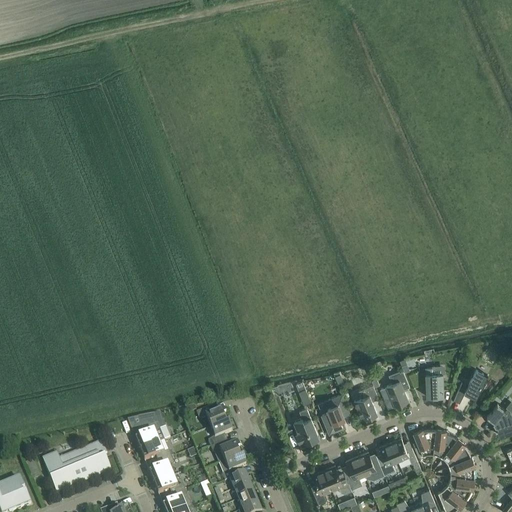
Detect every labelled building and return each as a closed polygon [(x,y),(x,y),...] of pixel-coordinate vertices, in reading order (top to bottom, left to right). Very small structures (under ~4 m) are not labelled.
[(405,358),(400,360),(405,372),(410,370),(405,358)] [(409,374),(414,387),(426,382),(425,367),(409,374)] [(426,382),(414,387),(426,382),(426,396),(444,395),(443,372),(432,373),(432,367),(425,367),(426,382)] [(454,399),(459,402),(465,392),(475,397),(481,387),(484,388),(487,383),(484,381),(487,375),(476,369),(468,384),(461,381),(454,399)] [(393,382),(378,388),(385,405),(391,403),(392,405),(407,400),(402,388),(408,386),(402,370),(390,375),(393,382)] [(296,383),(299,391),(304,404),(311,401),(302,380),(296,383)] [(358,390),(351,393),(354,400),(357,409),(361,419),(377,412),(372,400),(378,397),(375,388),(373,384),(371,380),(364,383),(366,387),(358,390)] [(322,412),(326,421),(329,431),(335,428),(336,431),(346,427),(344,423),(342,423),(340,419),(344,417),(343,415),(350,412),(346,403),(342,393),(328,399),(331,405),(327,407),(329,410),(322,412)] [(497,402),(493,408),(487,415),(493,421),(493,422),(495,426),(497,426),(500,435),(511,430),(511,413),(510,410),(506,406),(504,408),(497,402)] [(210,427),(228,420),(223,409),(212,413),(210,407),(196,413),(199,419),(206,417),(210,427)] [(296,433),(300,444),(312,439),(311,437),(318,434),(307,407),(299,410),(302,417),(294,421),(298,432),(296,433)] [(135,440),(140,451),(161,442),(170,439),(165,427),(160,430),(157,424),(154,415),(138,419),(145,436),(135,440)] [(210,447),(224,442),(222,436),(232,431),(228,420),(210,427),(214,437),(208,441),(210,447)] [(182,424),(174,427),(177,435),(186,431),(182,424)] [(431,453),(433,453),(436,429),(433,429),(430,429),(426,429),(423,429),(423,428),(413,432),(419,445),(415,447),(418,456),(424,454),(426,453),(428,453),(429,453),(431,453)] [(441,456),(443,457),(457,438),(453,435),(450,433),(446,432),(446,430),(436,428),(436,429),(433,453),(435,453),(436,454),(438,454),(440,455),(441,456)] [(401,437),(390,442),(398,460),(408,456),(411,463),(413,462),(415,469),(420,467),(412,447),(406,449),(401,437)] [(448,463),(449,465),(471,456),(469,452),(467,448),(464,445),(465,443),(457,437),(457,438),(443,457),(444,458),(445,459),(446,461),(447,462),(448,463)] [(43,460),(53,484),(56,493),(111,471),(104,453),(106,452),(102,442),(60,460),(57,454),(43,460)] [(156,457),(158,463),(171,457),(169,451),(165,453),(161,442),(140,451),(144,462),(156,457)] [(219,464),(242,454),(237,443),(226,447),(224,442),(210,447),(213,453),(214,453),(219,464)] [(384,458),(379,461),(384,474),(395,470),(392,462),(398,460),(390,442),(379,446),(384,458)] [(368,451),(357,455),(365,474),(366,477),(373,479),(384,474),(379,461),(373,463),(368,451)] [(225,482),(230,480),(230,479),(238,476),(236,470),(247,465),(242,454),(219,464),(223,475),(222,475),(225,482)] [(345,475),(346,475),(351,488),(362,484),(359,476),(365,474),(357,455),(346,460),(351,472),(345,475)] [(450,473),(450,475),(474,478),(474,474),(474,470),(474,466),(475,465),(472,456),(471,456),(449,465),(449,467),(450,468),(450,470),(450,472),(450,473)] [(149,473),(154,484),(174,475),(170,465),(174,463),(171,457),(158,463),(161,468),(149,473)] [(25,464),(26,468),(31,479),(40,475),(34,460),(25,464)] [(335,464),(324,469),(332,489),(339,486),(341,491),(345,493),(352,490),(351,488),(346,475),(340,477),(335,464)] [(312,489),(319,504),(325,501),(327,497),(325,491),(332,489),(324,469),(312,473),(318,487),(312,489)] [(230,480),(234,490),(249,483),(245,473),(238,476),(230,479),(230,480)] [(170,490),(172,496),(185,490),(182,484),(179,486),(174,475),(154,484),(158,495),(170,490)] [(197,478),(199,484),(207,481),(204,475),(197,478)] [(447,483),(446,485),(465,499),(467,496),(469,494),(470,491),(471,488),(473,488),(474,478),(450,475),(450,477),(449,479),(449,480),(448,482),(447,483)] [(0,511),(10,511),(31,504),(20,479),(0,486),(0,511)] [(234,490),(238,499),(253,493),(249,483),(234,490)] [(438,491),(446,511),(449,511),(450,511),(453,510),(456,508),(458,506),(460,508),(466,500),(465,499),(446,485),(445,486),(444,487),(442,488),(441,489),(439,490),(438,491)] [(422,501),(416,504),(419,511),(432,511),(429,504),(435,502),(429,489),(421,492),(422,501)] [(502,510),(505,511),(511,511),(511,489),(508,493),(511,498),(511,497),(511,501),(511,503),(508,506),(506,509),(503,508),(502,510)] [(163,506),(165,511),(180,511),(188,509),(192,507),(185,490),(172,496),(174,502),(163,506)] [(238,499),(242,509),(258,503),(253,493),(238,499)] [(350,497),(338,502),(340,509),(357,502),(356,502),(354,496),(350,497)] [(396,503),(397,505),(399,511),(419,511),(416,504),(410,506),(404,499),(396,503)] [(261,511),(258,503),(242,509),(243,511),(261,511)] [(357,503),(351,505),(351,506),(353,509),(353,511),(360,511),(361,511),(357,503)]
